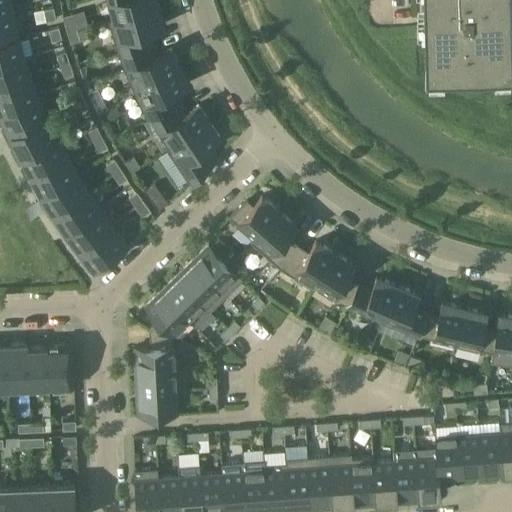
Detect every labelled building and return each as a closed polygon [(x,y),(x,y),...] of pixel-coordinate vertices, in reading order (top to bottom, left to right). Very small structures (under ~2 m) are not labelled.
[(0,0),(0,8),(11,6),(9,0),(0,0)] [(158,6),(156,0),(110,0),(115,17),(108,19),(109,20),(158,6)] [(424,0),(426,68),(511,65),(511,29),(511,0),(424,0)] [(0,31),(16,28),(11,6),(0,8),(0,31)] [(163,24),(158,6),(109,20),(114,38),(119,52),(154,40),(149,28),(163,24)] [(46,21),(56,18),(54,7),(44,9),(46,21)] [(63,16),(67,31),(77,29),(72,13),(63,16)] [(59,26),(49,29),(52,41),(62,38),(59,26)] [(71,43),(80,40),(77,29),(67,31),(71,43)] [(0,63),(24,56),(19,36),(0,39),(0,63)] [(158,53),(154,40),(119,52),(124,68),(132,86),(179,65),(171,47),(158,53)] [(58,53),(62,65),(70,62),(66,51),(58,53)] [(0,63),(0,87),(30,77),(24,56),(0,63)] [(74,73),(70,62),(62,65),(67,76),(74,73)] [(186,82),(179,65),(132,86),(140,103),(148,117),(180,100),(173,88),(186,82)] [(38,96),(30,77),(0,87),(0,108),(1,112),(38,96)] [(94,102),(103,98),(96,83),(87,88),(94,102)] [(78,86),(71,89),(76,100),(83,97),(78,86)] [(1,112),(12,133),(47,115),(38,96),(1,112)] [(76,100),(81,111),(88,107),(83,97),(76,100)] [(94,102),(99,113),(108,109),(103,98),(94,102)] [(166,147),(166,148),(209,119),(198,104),(186,112),(180,100),(148,117),(148,118),(154,115),(162,128),(172,143),(166,147)] [(12,133),(22,153),(57,135),(47,115),(12,133)] [(220,135),(209,119),(166,148),(189,182),(216,156),(208,143),(220,135)] [(90,129),(95,140),(102,136),(97,125),(90,129)] [(22,153),(32,172),(67,154),(57,135),(22,153)] [(102,136),(95,140),(101,150),(108,146),(102,136)] [(77,172),(67,154),(32,172),(42,192),(77,172)] [(140,166),(134,156),(125,161),(132,171),(140,166)] [(114,158),(108,162),(115,172),(121,168),(114,158)] [(115,172),(121,182),(128,178),(121,168),(115,172)] [(42,192),(56,212),(89,190),(77,172),(42,192)] [(169,202),(162,192),(155,183),(145,190),(159,209),(169,202)] [(100,207),(89,190),(56,212),(68,230),(100,207)] [(130,195),(137,205),(144,200),(137,191),(130,195)] [(250,241),(251,241),(279,210),(262,194),(253,203),(247,197),(229,215),(254,237),(250,241)] [(137,205),(144,215),(151,210),(144,200),(137,205)] [(82,248),(113,224),(100,207),(68,230),(82,248)] [(298,243),(288,234),(296,225),(279,210),(251,241),(280,267),(298,243)] [(113,224),(82,248),(95,266),(127,241),(113,224)] [(280,267),(313,288),(335,252),(316,240),(309,250),(298,243),(280,267)] [(243,278),(208,243),(192,259),(226,294),(243,278)] [(359,282),(348,275),(355,264),(335,252),(313,288),(314,288),(316,284),(348,304),(359,282)] [(211,309),(226,294),(192,259),(177,274),(211,309)] [(195,324),(211,309),(177,274),(161,289),(195,324)] [(390,303),(397,285),(376,276),(371,287),(359,282),(348,304),(383,319),(390,303)] [(426,310),(419,307),(414,305),(419,293),(397,285),(390,303),(383,319),(418,334),(426,310)] [(195,325),(195,324),(161,289),(145,305),(159,319),(149,329),(168,339),(174,338),(173,332),(188,318),(195,325)] [(265,301),(259,295),(252,302),(257,308),(265,301)] [(455,343),(464,306),(442,301),(439,313),(426,310),(418,334),(455,343)] [(491,361),(492,361),(500,313),(498,313),(496,327),(484,324),(487,312),(464,306),(455,343),(493,352),(491,361)] [(511,315),(500,313),(492,361),(511,364),(511,315)] [(233,332),(240,324),(235,319),(227,326),(233,332)] [(226,339),(233,332),(227,326),(220,333),(226,339)] [(174,344),(174,338),(168,339),(149,329),(150,345),(134,346),(135,369),(185,366),(185,365),(180,366),(179,344),(174,344)] [(370,349),(373,340),(366,337),(363,346),(370,349)] [(27,342),(6,343),(8,383),(28,382),(28,386),(29,386),(27,342)] [(49,385),(47,345),(28,346),(28,342),(27,342),(29,386),(49,385)] [(47,345),(49,385),(71,384),(69,344),(47,345)] [(402,351),(397,353),(395,358),(404,362),(408,353),(402,351)] [(411,354),(408,364),(418,367),(421,357),(411,354)] [(135,369),(136,390),(186,388),(185,366),(135,369)] [(217,387),(217,376),(209,376),(209,387),(217,387)] [(488,392),(487,381),(473,383),(474,393),(488,392)] [(218,397),(217,387),(209,387),(210,397),(218,397)] [(186,389),(186,388),(136,390),(138,413),(177,411),(176,389),(186,389)] [(488,406),(499,405),(498,397),(488,398),(488,406)] [(456,408),(455,400),(445,401),(445,409),(456,408)] [(456,408),(466,408),(465,400),(455,400),(456,408)] [(424,422),(423,414),(413,415),(413,423),(424,422)] [(402,415),(403,423),(413,423),(413,415),(402,415)] [(370,426),(381,425),(380,417),(370,418),(370,426)] [(370,426),(370,418),(359,419),(360,427),(370,426)] [(63,420),(64,429),(76,428),(76,419),(63,420)] [(327,429),(338,428),(337,420),(327,421),(327,429)] [(511,420),(500,421),(503,468),(511,467),(511,420)] [(19,430),(31,430),(31,421),(18,422),(19,430)] [(43,421),(31,421),(31,430),(43,429),(43,421)] [(327,421),(316,422),(317,430),(327,429),(327,421)] [(479,432),(482,470),(503,468),(500,421),(499,421),(500,431),(479,432)] [(295,431),(294,423),(284,424),(284,432),(295,431)] [(273,425),(274,433),(284,432),(284,424),(273,425)] [(230,436),(241,435),(241,427),(229,428),(230,436)] [(251,427),(241,427),(241,435),(251,435),(251,427)] [(198,431),(198,439),(208,438),(208,430),(198,431)] [(187,431),(188,439),(198,439),(198,431),(187,431)] [(479,432),(458,434),(460,471),(471,470),(482,470),(479,432)] [(165,433),(154,434),(155,442),(165,441),(165,433)] [(64,443),(76,443),(76,434),(63,435),(64,443)] [(154,434),(144,435),(146,455),(156,454),(155,442),(154,434)] [(440,473),(460,471),(458,434),(436,436),(440,485),(441,485),(440,473)] [(32,445),(31,436),(19,437),(19,445),(32,445)] [(44,444),(44,436),(31,436),(32,445),(44,444)] [(419,494),(441,492),(441,485),(440,485),(436,436),(435,436),(436,446),(415,447),(416,457),(419,494)] [(351,453),(354,499),(376,497),(373,456),(352,457),(352,452),(351,453)] [(351,453),(329,454),(333,501),(354,499),(351,453)] [(308,456),(311,502),(333,501),(329,454),(308,456)] [(308,456),(286,457),(290,504),(311,502),(308,456)] [(374,456),(373,456),(376,497),(397,496),(395,459),(374,460),(374,456)] [(286,462),(265,464),(268,506),(290,504),(286,457),(285,458),(286,462)] [(395,459),(397,496),(419,494),(416,457),(395,459)] [(265,464),(264,464),(265,469),(244,470),(247,507),(268,506),(265,464)] [(137,511),(160,511),(157,467),(135,469),(137,511)] [(158,467),(157,467),(160,511),(181,511),(179,475),(159,477),(158,467)] [(244,470),(222,472),(225,509),(247,507),(244,470)] [(201,474),(203,511),(225,509),(222,472),(201,474)] [(201,474),(179,475),(181,511),(184,511),(203,511),(201,474)] [(76,511),(75,481),(55,482),(56,511),(76,511)] [(56,511),(55,482),(35,483),(36,511),(56,511)] [(36,511),(35,483),(15,484),(15,511),(36,511)] [(15,511),(15,484),(0,484),(0,511),(15,511)]
